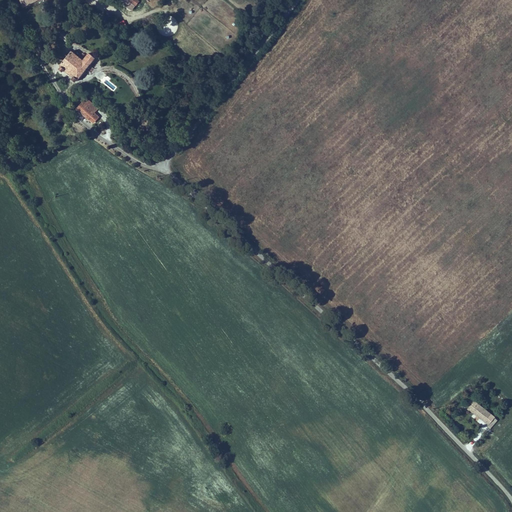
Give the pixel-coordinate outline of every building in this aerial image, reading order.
[(15,0),(19,8),(38,0),(15,0)] [(181,29),(184,26),(173,18),(171,21),(181,29)] [(76,80),(95,58),(88,52),(82,60),(71,50),(58,65),(60,67),(63,70),(72,77),(76,80)] [(82,103),(94,114),(98,110),(86,99),(82,103)] [(93,123),(98,118),(94,114),(82,103),(76,109),(89,121),(90,120),(93,123)] [(492,414),(473,399),(467,407),(473,411),(474,409),(487,419),(485,421),(486,422),(492,414)] [(473,411),(485,421),(487,419),(474,409),(473,411)] [(492,414),(486,422),(490,425),(496,417),(492,414)] [(498,419),(496,417),(490,425),(489,426),(492,428),(498,419)]
